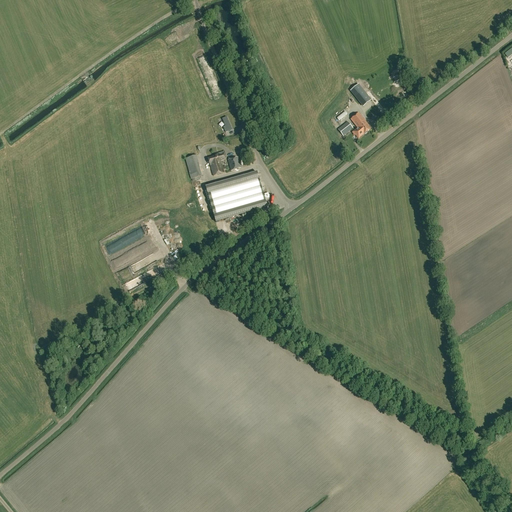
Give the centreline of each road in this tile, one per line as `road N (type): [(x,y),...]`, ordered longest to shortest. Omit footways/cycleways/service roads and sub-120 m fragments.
road 1 (unclassified): [(0,477),(70,416),(187,283),(291,208)]
road 2 (unclassified): [(291,208),(511,37)]
road 3 (track): [(0,134),(196,1)]
road 4 (unclassified): [(291,208),(260,162),(196,0)]
